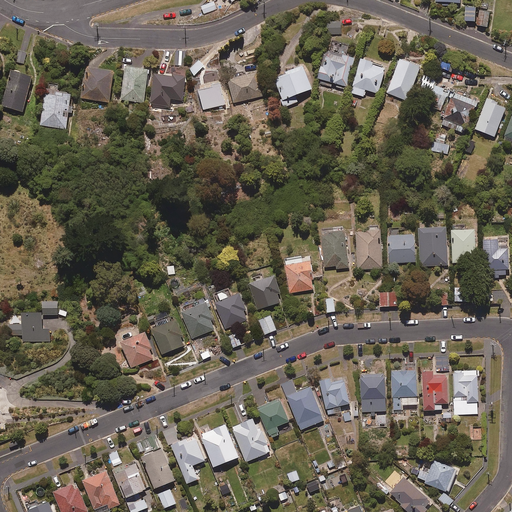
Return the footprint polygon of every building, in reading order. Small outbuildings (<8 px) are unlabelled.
[(216,9),(214,2),(201,7),(204,14),(216,9)] [(475,7),(464,7),(464,22),(475,22),(475,7)] [(489,14),(479,12),(477,27),(487,29),(489,14)] [(340,22),(326,23),(326,35),(341,34),(340,22)] [(27,53),(17,50),(14,61),(24,64),(27,53)] [(354,64),(325,56),(317,84),(347,92),(354,64)] [(204,66),(199,60),(189,70),(194,75),(204,66)] [(420,68),(400,60),(387,94),(407,102),(420,68)] [(372,66),(373,65),(361,61),(350,93),(363,97),(365,90),(377,94),(385,70),(372,66)] [(150,70),(128,66),(121,99),(144,103),(150,70)] [(116,71),(90,67),(88,80),(85,79),(82,98),(111,103),(116,71)] [(312,90),(302,67),(285,74),(286,75),(273,81),(283,108),(298,102),(295,96),(312,90)] [(34,77),(13,71),(3,105),(23,112),(34,77)] [(265,95),(259,73),(226,82),(233,105),(265,95)] [(174,77),(157,74),(152,103),(170,107),(171,99),(183,101),(187,77),(175,75),(174,77)] [(436,81),(424,76),(418,88),(434,95),(445,100),(449,92),(434,86),(436,81)] [(220,85),(206,89),(198,91),(203,111),(225,105),(220,85)] [(73,94),(48,89),(41,125),(66,130),(73,94)] [(477,103),(454,93),(441,125),(464,135),(477,103)] [(497,104),(487,100),(474,130),(494,138),(506,109),(496,106),(497,104)] [(446,135),(436,133),(433,151),(448,153),(449,146),(444,145),(446,135)] [(382,269),(380,232),(379,232),(378,226),(369,227),(370,233),(356,233),(358,270),(382,269)] [(349,268),(344,227),(320,230),(325,268),(337,266),(337,270),(349,268)] [(398,229),(387,229),(389,264),(415,262),(414,236),(399,237),(398,229)] [(446,229),(419,230),(420,267),(447,266),(446,229)] [(451,232),(452,264),(459,264),(475,263),(474,232),(451,232)] [(484,277),(506,276),(506,271),(509,271),(508,250),(498,251),(498,242),(483,242),(483,261),(484,268),(484,277)] [(311,281),(313,281),(310,263),(302,264),(301,258),(284,261),(289,294),(313,290),(311,281)] [(176,265),(166,266),(168,276),(177,275),(176,265)] [(282,294),(277,276),(251,284),(259,310),(282,303),(279,295),(282,294)] [(470,287),(454,288),(455,302),(471,302),(470,287)] [(233,298),(232,293),(217,294),(218,308),(226,329),(252,319),(242,294),(233,298)] [(396,294),(379,294),(380,308),(396,307),(396,294)] [(448,306),(447,294),(439,294),(439,306),(448,306)] [(219,329),(207,298),(196,302),(198,307),(183,313),(193,339),(219,329)] [(333,299),(325,300),(326,314),(335,313),(333,299)] [(59,303),(44,303),(44,315),(59,315),(59,303)] [(173,322),(169,311),(156,316),(160,327),(154,330),(163,355),(185,346),(182,337),(185,336),(179,320),(173,322)] [(43,313),(24,314),(24,324),(9,325),(9,336),(23,335),(23,342),(50,341),(50,330),(43,330),(43,313)] [(278,330),(273,316),(261,321),(266,335),(278,330)] [(154,349),(148,333),(122,342),(132,368),(154,359),(151,350),(154,349)] [(243,345),(239,333),(230,336),(234,348),(243,345)] [(212,356),(209,351),(198,356),(201,362),(212,356)] [(449,371),(448,357),(435,358),(436,372),(449,371)] [(365,373),(364,361),(356,361),(357,373),(365,373)] [(477,371),(454,372),(454,415),(478,414),(477,371)] [(416,372),(391,373),(393,411),(403,410),(403,405),(417,405),(416,372)] [(433,373),(422,374),(424,412),(442,411),(441,405),(448,405),(446,375),(433,376),(433,373)] [(386,399),(384,374),(360,375),(361,400),(386,399)] [(331,384),(330,380),(319,382),(328,416),(341,412),(340,407),(350,404),(344,381),(331,384)] [(297,393),(292,381),(281,385),(300,431),(324,421),(310,388),(297,393)] [(291,422),(281,398),(258,408),(271,438),(281,434),(278,427),(291,422)] [(350,412),(342,414),(345,422),(352,420),(350,412)] [(259,430),(255,419),(233,428),(247,462),(272,453),(263,429),(259,430)] [(241,458),(228,425),(202,435),(215,468),(241,458)] [(483,426),(471,426),(471,440),(483,440),(483,426)] [(180,440),(175,428),(164,432),(168,445),(180,440)] [(207,461),(197,436),(173,445),(188,484),(199,480),(194,466),(207,461)] [(177,482),(164,450),(143,458),(156,490),(177,482)] [(122,463),(117,451),(110,453),(114,466),(122,463)] [(335,466),(332,460),(323,464),(325,470),(335,466)] [(423,467),(418,478),(426,481),(425,484),(447,493),(457,471),(433,461),(429,470),(423,467)] [(143,479),(136,462),(114,471),(131,511),(138,511),(149,508),(143,494),(146,492),(141,479),(143,479)] [(300,480),(298,471),(288,474),(291,483),(300,480)] [(122,505),(108,472),(84,481),(96,511),(109,511),(111,511),(110,510),(122,505)] [(344,473),(332,478),(336,487),(348,482),(344,473)] [(403,505),(400,508),(405,511),(411,511),(426,511),(428,511),(425,508),(431,502),(403,477),(389,492),(403,505)] [(89,511),(79,484),(55,493),(62,511),(89,511)] [(177,504),(171,489),(159,494),(165,509),(177,504)] [(453,501),(444,493),(439,499),(448,507),(453,501)] [(54,511),(51,503),(41,507),(38,502),(32,505),(34,510),(28,511),(54,511)]
